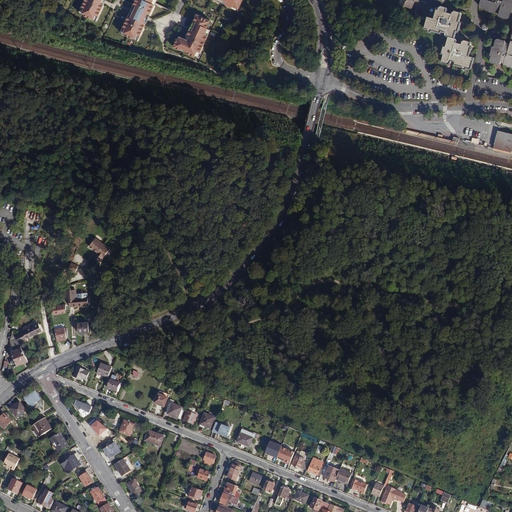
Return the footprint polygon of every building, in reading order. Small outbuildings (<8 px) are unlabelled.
[(85,0),(81,8),(83,9),(81,13),(85,14),(84,16),(91,19),(91,17),(95,19),(97,16),(99,16),(104,5),(103,4),(103,3),(104,0),(85,0)] [(124,29),(123,32),(127,34),(126,36),(132,39),(133,37),(137,39),(139,35),(140,36),(145,25),(144,25),(144,23),(147,18),(149,14),(150,15),(155,5),(153,4),(154,3),(155,0),(136,0),(134,5),(135,6),(133,11),(130,17),(128,16),(123,28),(124,29)] [(214,0),(216,1),(216,0),(218,0),(226,4),(225,5),(232,8),(232,7),(237,9),(238,7),(239,7),(242,0),(241,0),(214,0)] [(402,0),(400,5),(411,10),(413,5),(414,5),(415,0),(402,0)] [(507,20),(509,18),(511,7),(511,0),(489,0),(489,1),(485,0),(481,0),(480,6),(481,8),(496,13),(497,11),(500,12),(499,16),(499,17),(507,20)] [(443,64),(448,65),(450,64),(450,61),(455,63),(455,64),(458,65),(458,66),(470,69),(471,69),(475,59),(469,57),(471,52),(469,52),(471,44),(470,42),(463,41),(461,41),(460,44),(456,43),(456,41),(456,39),(455,39),(462,15),(461,13),(454,11),(452,12),(451,14),(447,13),(447,10),(446,8),(441,7),(439,7),(437,13),(435,12),(433,19),(428,18),(425,29),(436,32),(437,31),(445,33),(445,35),(446,37),(449,37),(442,61),(443,64)] [(188,36),(186,40),(182,38),(181,40),(178,39),(173,47),(181,51),(181,49),(188,52),(187,54),(194,57),(194,55),(196,56),(198,52),(200,53),(204,43),(203,42),(204,40),(206,40),(207,37),(206,36),(209,29),(207,28),(210,21),(197,15),(194,21),(195,21),(192,29),(191,30),(190,30),(187,36),(188,36)] [(511,38),(510,45),(506,44),(505,41),(499,39),(496,41),(495,47),(493,47),(490,56),(492,56),(490,62),(491,64),(498,66),(500,65),(501,62),(504,63),(504,65),(511,67),(511,38)] [(409,131),(402,129),(401,132),(455,144),(455,141),(453,141),(409,131)] [(511,133),(498,130),(497,136),(496,139),(495,143),(494,148),(497,149),(500,149),(511,152),(511,148),(511,133)] [(104,257),(111,248),(96,238),(90,247),(97,253),(94,257),(100,261),(103,256),(104,257)] [(65,299),(76,298),(75,290),(65,291),(65,299)] [(82,297),(69,298),(70,307),(88,305),(88,299),(82,299),(82,297)] [(54,315),(66,313),(66,304),(51,306),(54,315)] [(23,332),(16,336),(20,344),(27,340),(26,339),(42,331),(38,323),(23,332)] [(78,333),(88,333),(88,323),(78,323),(78,333)] [(65,332),(67,332),(67,328),(64,328),(64,327),(55,329),(57,341),(67,339),(66,334),(65,332)] [(14,334),(11,335),(9,341),(13,348),(20,345),(20,344),(16,336),(14,334)] [(13,367),(28,361),(20,345),(13,348),(13,351),(11,352),(15,360),(10,362),(13,367)] [(107,378),(112,368),(101,364),(97,374),(107,378)] [(89,372),(77,368),(74,377),(80,379),(81,378),(86,379),(89,372)] [(120,384),(123,379),(112,375),(107,387),(116,391),(119,384),(120,384)] [(164,407),(169,395),(160,391),(154,403),(164,407)] [(40,399),(35,392),(28,396),(33,404),(40,399)] [(92,407),(76,401),(75,405),(83,417),(89,413),(92,407)] [(26,411),(20,402),(10,409),(17,418),(26,411)] [(178,406),(170,402),(167,408),(169,409),(167,414),(178,418),(181,410),(178,408),(178,406)] [(194,414),(196,409),(192,407),(190,412),(187,411),(184,420),(193,424),(197,415),(194,414)] [(0,424),(4,429),(11,421),(4,414),(0,418),(0,424)] [(205,414),(200,425),(205,427),(210,429),(215,418),(205,414)] [(45,418),(32,426),(39,437),(52,429),(45,418)] [(130,436),(135,424),(125,420),(120,431),(130,436)] [(222,425),(216,423),(213,432),(229,438),(229,437),(228,436),(231,429),(228,427),(229,425),(223,423),(222,425)] [(249,447),(255,434),(242,429),(237,442),(249,447)] [(160,446),(164,436),(149,431),(145,441),(160,446)] [(63,437),(60,433),(51,439),(58,451),(68,445),(66,441),(67,440),(65,436),(63,437)] [(120,452),(115,443),(104,450),(110,459),(120,452)] [(337,455),(339,448),(333,445),(330,453),(337,455)] [(277,450),(268,446),(265,454),(273,457),(277,450)] [(290,464),(294,452),(285,448),(280,460),(290,464)] [(213,464),(216,456),(207,453),(204,460),(205,461),(204,463),(211,466),(211,463),(213,464)] [(20,459),(9,454),(4,463),(7,465),(11,467),(10,469),(14,471),(20,459)] [(67,473),(80,465),(74,455),(71,456),(69,454),(59,460),(67,473)] [(293,465),(302,468),(305,461),(305,460),(296,456),(293,465)] [(127,457),(115,465),(122,476),(135,469),(127,457)] [(318,475),(321,468),(311,463),(308,471),(318,475)] [(236,480),(241,468),(233,465),(228,477),(236,480)] [(334,482),(339,470),(329,467),(324,478),(334,482)] [(155,469),(151,482),(156,484),(161,471),(155,469)] [(207,481),(210,473),(198,469),(197,471),(200,472),(198,477),(207,481)] [(352,474),(340,469),(336,480),(348,484),(352,474)] [(93,481),(86,470),(78,475),(85,486),(93,481)] [(391,470),(390,473),(384,486),(387,487),(393,471),(391,470)] [(258,485),(262,477),(253,473),(249,481),(258,485)] [(17,493),(22,484),(13,479),(8,489),(17,493)] [(142,491),(134,479),(127,484),(135,496),(142,491)] [(367,485),(354,480),(350,488),(354,490),(355,488),(359,490),(358,492),(364,494),(367,485)] [(271,493),(275,484),(267,481),(264,490),(271,493)] [(235,496),(238,487),(238,486),(228,483),(224,492),(235,496)] [(373,494),(380,497),(384,487),(377,484),(373,494)] [(23,495),(27,497),(32,499),(37,490),(28,486),(23,495)] [(384,493),(381,500),(386,502),(390,504),(392,500),(392,497),(396,499),(398,499),(398,498),(404,501),(406,494),(395,490),(396,489),(388,486),(385,493),(384,493)] [(200,500),(203,491),(192,487),(189,497),(195,499),(195,498),(200,500)] [(251,493),(258,496),(261,490),(253,487),(251,493)] [(99,505),(107,501),(98,488),(91,492),(99,505)] [(286,499),(290,491),(282,488),(276,504),(280,506),(284,498),(286,499)] [(451,495),(437,489),(431,503),(433,504),(437,493),(443,496),(441,500),(448,502),(451,495)] [(50,509),(53,502),(50,500),(53,494),(45,490),(43,496),(41,496),(39,500),(40,500),(39,502),(38,504),(40,506),(43,504),(50,509)] [(298,493),(296,498),(295,499),(305,503),(309,496),(298,491),(298,493)] [(225,504),(224,506),(227,507),(229,502),(236,504),(238,499),(232,496),(224,493),(220,503),(225,504)] [(318,511),(322,501),(315,498),(311,508),(318,511)] [(492,502),(483,499),(479,507),(489,511),(492,502)] [(54,511),(65,511),(67,508),(56,502),(52,511),(54,511)] [(191,511),(195,511),(198,505),(190,502),(187,510),(191,511)] [(251,511),(255,511),(259,504),(259,503),(256,502),(254,508),(252,511),(251,511)] [(342,511),(344,510),(326,503),(322,511),(342,511)]
